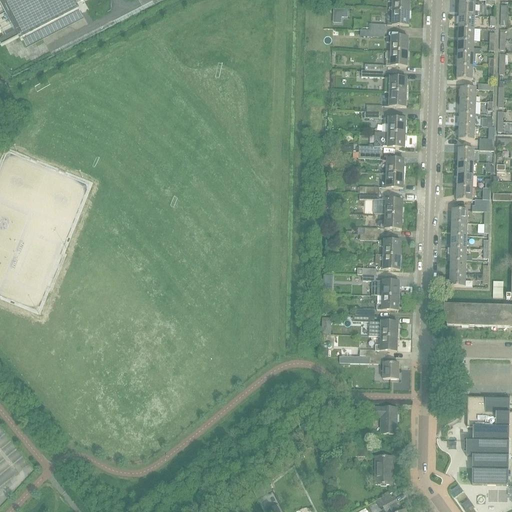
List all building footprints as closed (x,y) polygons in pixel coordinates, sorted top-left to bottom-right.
[(19,39),(79,9),(76,3),(74,0),(0,0),(0,44),(1,46),(5,44),(19,37),(19,39)] [(392,3),(392,12),(409,13),(409,0),(387,0),(388,3),(392,3)] [(459,4),(459,17),(474,17),(477,17),(478,12),(475,12),(475,5),(459,4)] [(333,10),(333,23),(341,24),(341,18),(347,18),(347,10),(333,10)] [(387,17),(387,26),(409,27),(409,13),(392,12),(392,17),(387,17)] [(459,17),(458,30),(474,30),(474,17),(459,17)] [(458,30),(458,42),(474,43),(474,30),(458,30)] [(391,44),(391,53),(408,53),(408,38),(387,38),(386,43),(391,44)] [(458,42),(457,55),(473,55),(480,56),(481,50),(473,50),(474,43),(458,42)] [(408,53),(391,53),(386,53),(385,67),(407,68),(408,53)] [(473,68),(473,55),(457,55),(457,68),(473,68)] [(472,80),(473,68),(457,68),(456,80),(472,80)] [(385,79),(385,93),(389,93),(406,94),(407,79),(385,79)] [(460,89),(460,102),(475,103),(476,90),(460,89)] [(406,94),(389,93),(389,102),(384,102),(384,107),(406,108),(406,94)] [(460,102),(460,115),(475,116),(475,103),(460,102)] [(460,115),(459,128),(474,128),(475,116),(460,115)] [(388,125),(387,134),(405,135),(405,120),(384,119),(383,125),(388,125)] [(484,133),(484,124),(475,124),(475,133),(484,133)] [(474,128),(459,128),(459,140),(474,141),(474,128)] [(405,135),(387,134),(387,143),(383,142),(383,148),(404,149),(405,135)] [(458,150),(458,164),(473,164),(474,151),(458,150)] [(386,166),(386,175),(403,176),(404,161),(382,160),(382,166),(386,166)] [(458,164),(457,176),(473,177),(473,164),(458,164)] [(403,176),(386,175),(386,184),(381,183),(381,189),(403,190),(403,176)] [(472,189),(473,177),(457,176),(457,188),(472,189)] [(472,202),(472,189),(457,188),(456,201),(472,202)] [(385,207),(385,216),(402,216),(402,202),(381,200),(381,206),(385,207)] [(452,211),(452,225),(467,225),(468,212),(452,211)] [(402,216),(385,216),(384,222),(379,222),(378,222),(377,223),(377,224),(377,225),(377,226),(378,227),(380,228),(379,230),(401,231),(402,216)] [(452,225),(451,237),(467,238),(467,225),(452,225)] [(451,237),(451,250),(466,251),(467,238),(451,237)] [(384,247),(383,257),(400,258),(401,242),(379,241),(379,247),(384,247)] [(451,250),(451,263),(466,263),(470,263),(471,258),(466,258),(466,251),(451,250)] [(376,256),(375,265),(378,265),(378,271),(400,271),(400,258),(383,257),(376,256)] [(451,263),(450,275),(466,276),(466,263),(451,263)] [(466,276),(450,275),(450,287),(465,287),(471,288),(472,283),(465,282),(466,276)] [(382,288),(382,297),(399,298),(399,284),(399,283),(378,282),(378,284),(377,288),(382,288)] [(494,293),(493,299),(503,300),(503,289),(503,288),(503,283),(494,283),(494,290),(494,293)] [(399,298),(382,297),(381,306),(377,306),(377,311),(398,312),(399,298)] [(447,326),(461,327),(462,309),(448,309),(448,306),(444,306),(444,320),(447,320),(447,326)] [(462,309),(461,327),(475,327),(475,309),(462,309)] [(475,327),(489,328),(489,310),(475,309),(475,327)] [(489,310),(489,328),(503,328),(503,310),(489,310)] [(511,310),(503,310),(503,328),(511,328),(511,310)] [(369,323),(369,338),(380,338),(397,339),(398,324),(374,323),(369,323)] [(397,339),(380,338),(380,347),(375,346),(375,352),(397,353),(397,339)] [(399,380),(399,365),(384,365),(384,359),(370,358),(370,365),(381,365),(380,372),(383,372),(383,380),(399,380)] [(509,399),(467,398),(466,428),(473,428),(473,442),(466,441),(466,452),(466,457),(472,457),(472,486),(508,486),(508,458),(511,457),(511,413),(509,413),(509,399)] [(396,435),(397,409),(372,409),(372,418),(381,418),(381,435),(396,435)] [(392,486),(392,458),(375,458),(375,486),(392,486)] [(385,511),(397,504),(394,498),(382,504),(385,511)]
